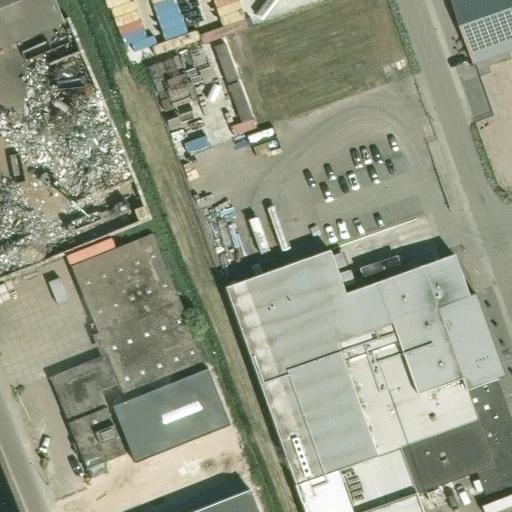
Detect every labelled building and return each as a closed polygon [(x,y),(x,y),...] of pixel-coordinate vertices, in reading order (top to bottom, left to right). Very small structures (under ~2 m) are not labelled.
[(53,0),(0,0),(0,47),(62,22),(53,0)] [(511,0),(453,0),(475,63),(511,50),(511,0)] [(71,83),(93,75),(84,54),(63,62),(71,83)] [(0,222),(28,211),(14,175),(0,181),(0,222)] [(76,263),(70,266),(96,331),(104,351),(106,355),(130,415),(115,421),(130,458),(226,419),(150,233),(101,253),(76,263)] [(329,251),(224,288),(295,485),(304,511),(422,511),(416,494),(477,473),(485,495),(511,485),(511,421),(496,378),(493,367),(500,365),(499,363),(474,294),(467,296),(453,256),(344,293),(329,251)] [(259,511),(250,488),(190,511),(259,511)]
